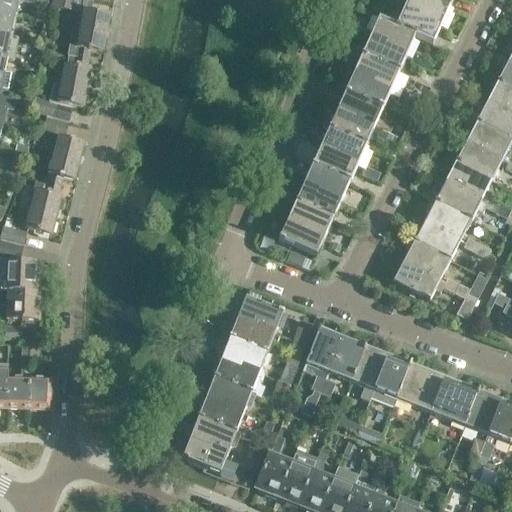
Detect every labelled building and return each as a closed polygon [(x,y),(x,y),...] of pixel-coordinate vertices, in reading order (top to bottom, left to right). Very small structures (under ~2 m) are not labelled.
[(0,0),(0,13),(15,17),(17,4),(22,5),(22,0),(0,0)] [(65,57),(75,59),(88,61),(89,52),(102,54),(108,17),(89,14),(90,8),(88,8),(89,1),(80,0),(53,0),(52,8),(77,13),(82,14),(79,33),(71,31),(65,57)] [(409,0),(406,8),(423,16),(421,20),(440,28),(448,10),(426,0),(409,0)] [(452,0),(426,0),(448,10),(452,0)] [(406,8),(396,30),(414,38),(432,46),(440,28),(421,20),(423,16),(406,8)] [(0,36),(11,38),(15,17),(0,13),(0,36)] [(378,23),(371,38),(389,46),(387,51),(405,59),(414,38),(396,30),(395,31),(378,23)] [(0,36),(0,58),(6,60),(11,38),(0,36)] [(371,38),(362,58),(398,75),(405,59),(387,51),(389,46),(371,38)] [(489,41),(485,48),(491,51),(495,44),(489,41)] [(44,45),(34,43),(32,54),(42,56),(44,45)] [(50,103),(57,105),(57,106),(59,106),(60,105),(82,110),(89,72),(86,72),(88,61),(75,59),(65,57),(64,67),(60,86),(54,85),(50,103)] [(0,91),(9,95),(13,74),(4,73),(6,60),(0,58),(0,91)] [(355,74),(373,82),(371,87),(389,95),(398,75),(362,58),(355,74)] [(511,67),(507,64),(497,84),(511,91),(511,67)] [(389,95),(371,87),(373,82),(355,74),(345,95),(382,111),(389,95)] [(511,91),(497,84),(487,104),(511,117),(511,91)] [(0,130),(1,131),(7,110),(13,112),(15,101),(0,95),(0,130)] [(338,111),(356,119),(354,123),(373,132),(382,111),(345,95),(338,111)] [(23,104),(32,108),(35,100),(26,97),(23,104)] [(32,114),(68,124),(72,111),(36,101),(32,114)] [(511,117),(487,104),(476,124),(511,143),(511,140),(511,117)] [(373,132),(354,123),(356,119),(338,111),(329,131),(365,148),(373,132)] [(43,132),(64,138),(68,125),(46,119),(43,132)] [(476,124),(466,144),(501,162),(507,166),(505,170),(511,173),(511,162),(509,161),(511,156),(511,154),(507,151),(511,143),(476,124)] [(329,131),(321,147),(340,155),(338,160),(356,168),(365,148),(329,131)] [(396,148),(400,141),(382,132),(378,140),(396,148)] [(49,177),(47,186),(47,187),(59,190),(62,179),(73,182),(82,146),(59,140),(59,139),(58,139),(48,177),(49,177)] [(466,144),(456,164),(490,183),(501,162),(466,144)] [(23,156),(25,149),(15,147),(13,154),(23,156)] [(321,147),(312,168),(349,184),(356,168),(338,160),(340,155),(321,147)] [(456,164),(446,184),(480,202),(490,183),(456,164)] [(305,184),(323,192),(322,196),(340,204),(349,184),(312,168),(305,184)] [(379,176),(365,169),(361,177),(376,184),(379,176)] [(25,232),(27,233),(27,232),(50,237),(60,200),(57,199),(59,190),(47,187),(47,186),(35,183),(33,193),(35,194),(25,232)] [(340,204),(322,196),(323,192),(305,184),(296,204),(333,221),(340,204)] [(446,184),(436,203),(470,222),(475,212),(482,215),(484,210),(487,205),(480,202),(446,184)] [(487,205),(484,210),(495,216),(500,207),(489,201),(487,205)] [(436,203),(425,224),(459,242),(470,222),(436,203)] [(289,220),(307,228),(305,234),(323,242),(333,221),(296,204),(289,220)] [(500,207),(495,216),(506,221),(511,213),(500,207)] [(305,234),(307,228),(289,220),(279,241),(278,242),(283,245),(283,244),(316,258),(323,242),(305,234)] [(415,243),(449,261),(459,242),(425,224),(415,243)] [(0,239),(0,241),(22,247),(25,236),(3,230),(0,239)] [(0,254),(19,260),(22,247),(0,241),(0,254)] [(468,241),(463,250),(474,255),(479,246),(468,241)] [(439,281),(449,261),(415,243),(404,264),(439,281)] [(340,248),(332,244),(329,250),(337,254),(340,248)] [(479,246),(474,255),(486,261),(490,252),(479,246)] [(305,260),(290,254),(287,263),(301,269),(305,260)] [(445,284),(439,281),(404,264),(394,284),(428,302),(434,292),(440,295),(443,290),(442,289),(445,284)] [(1,293),(7,293),(41,295),(42,267),(2,265),(1,293)] [(458,286),(447,280),(445,284),(442,289),(443,290),(453,295),(458,286)] [(467,322),(476,301),(466,297),(469,292),(458,286),(453,295),(464,301),(456,317),(467,322)] [(469,292),(466,297),(476,301),(478,296),(469,292)] [(7,293),(1,293),(0,293),(0,306),(7,306),(6,323),(23,324),(23,323),(40,324),(41,295),(7,293)] [(496,299),(493,305),(504,311),(509,301),(498,295),(496,299)] [(491,298),(485,310),(489,312),(493,305),(496,299),(491,297),(491,298)] [(245,302),(236,325),(254,332),(256,327),(276,335),(283,316),(245,302)] [(303,351),(312,328),(301,324),(292,347),(303,351)] [(236,325),(229,343),(267,358),(276,335),(256,327),(254,332),(236,325)] [(0,328),(0,342),(22,343),(23,329),(0,328)] [(343,341),(319,331),(305,366),(329,376),(343,341)] [(364,349),(343,341),(329,376),(351,384),(364,349)] [(30,343),(30,364),(39,363),(39,342),(30,343)] [(238,372),(240,367),(260,375),(267,358),(229,343),(220,365),(238,372)] [(364,349),(351,384),(363,389),(358,400),(369,404),(370,401),(373,393),(387,358),(364,349)] [(21,351),(21,379),(8,379),(7,410),(28,411),(29,379),(30,352),(21,351)] [(387,358),(373,393),(370,401),(392,410),(396,402),(409,367),(411,363),(397,358),(395,361),(387,358)] [(240,367),(238,372),(220,365),(214,381),(251,397),(260,375),(240,367)] [(409,367),(396,402),(430,415),(444,380),(409,367)] [(29,379),(28,411),(50,411),(51,380),(29,379)] [(464,428),(477,394),(444,380),(430,415),(464,428)] [(223,411),(225,406),(244,414),(251,397),(214,381),(205,404),(223,411)] [(320,399),(325,385),(317,381),(311,396),(320,399)] [(328,402),(334,388),(325,385),(320,399),(328,402)] [(500,403),(477,394),(464,428),(486,437),(500,403)] [(283,402),(273,398),(270,405),(280,410),(283,402)] [(511,407),(500,403),(486,437),(482,447),(477,461),(486,464),(492,450),(489,449),(493,440),(509,446),(511,438),(511,407)] [(225,406),(223,411),(205,404),(198,421),(236,436),(244,414),(225,406)] [(297,414),(309,419),(313,409),(301,404),(297,414)] [(359,427),(359,428),(340,419),(336,429),(356,437),(359,427)] [(207,451),(209,446),(229,454),(236,436),(198,421),(189,444),(207,451)] [(270,435),(274,427),(266,423),(263,432),(270,435)] [(356,437),(378,446),(382,436),(359,427),(356,437)] [(277,438),(270,455),(256,491),(265,494),(264,497),(275,501),(276,499),(277,499),(291,464),(278,458),(285,441),(277,438)] [(477,461),(482,447),(474,443),(468,457),(477,461)] [(209,446),(207,451),(189,444),(183,460),(182,460),(182,462),(204,470),(202,474),(248,492),(258,466),(247,461),(242,459),(239,466),(229,463),(232,455),(229,454),(209,446)] [(298,446),(291,464),(277,499),(286,502),(285,505),(296,509),(297,507),(298,507),(312,472),(299,467),(306,450),(298,446)] [(307,510),(306,511),(319,511),(333,480),(320,475),(329,451),(323,449),(320,455),(319,454),(298,507),(307,510)] [(319,511),(345,511),(354,488),(350,487),(343,484),(352,460),(342,456),(333,480),(319,511)] [(474,468),(469,481),(492,490),(497,477),(474,468)] [(370,474),(361,471),(356,483),(365,486),(370,474)] [(368,511),(393,511),(396,505),(386,501),(388,494),(387,493),(393,477),(384,473),(375,497),(368,511)] [(440,477),(432,473),(426,490),(434,493),(440,477)] [(345,511),(368,511),(375,497),(354,488),(345,511)]
